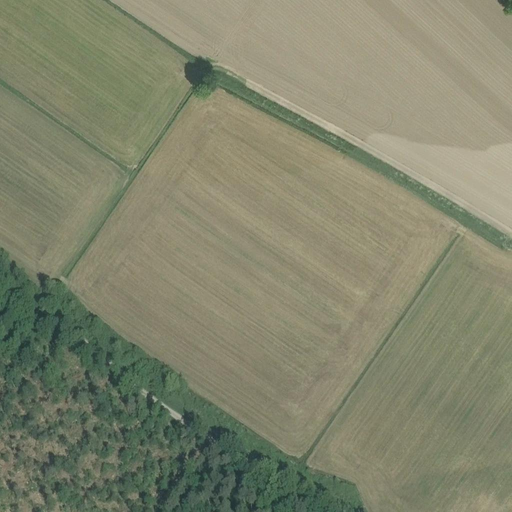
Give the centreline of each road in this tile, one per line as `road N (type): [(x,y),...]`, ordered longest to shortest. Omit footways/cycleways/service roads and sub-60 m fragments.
road 1 (track): [(0,271),(132,382),(346,511)]
road 2 (track): [(511,235),(220,68)]
